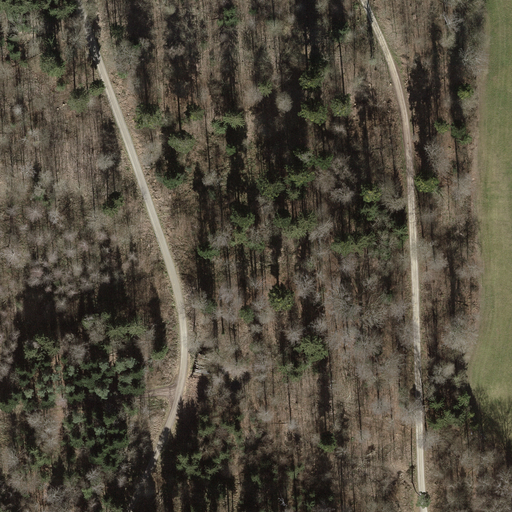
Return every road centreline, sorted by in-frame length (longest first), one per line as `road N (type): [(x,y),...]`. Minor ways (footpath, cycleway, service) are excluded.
road 1 (track): [(126,511),(167,416),(179,339),(173,287),(76,0)]
road 2 (track): [(362,0),(400,96),(429,511)]
road 3 (track): [(170,397),(14,413)]
